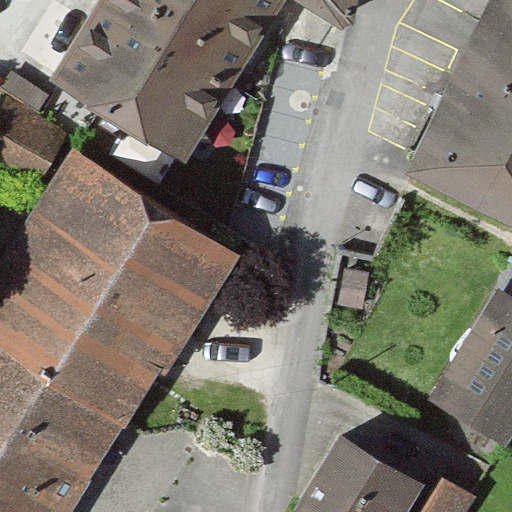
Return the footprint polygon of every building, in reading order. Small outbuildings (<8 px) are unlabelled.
[(190,152),(251,42),(170,0),(96,0),(51,73),(190,152)] [(170,0),(251,42),(274,0),(310,0),(338,18),(351,12),(352,0),(170,0)] [(511,0),(486,0),(402,163),(414,169),(511,219),(511,0)] [(2,102),(0,104),(0,155),(35,177),(59,138),(2,102)] [(82,149),(0,275),(0,334),(124,414),(233,246),(82,149)] [(502,442),(511,426),(511,296),(498,288),(430,397),(502,442)] [(0,511),(60,511),(124,414),(0,334),(0,511)] [(296,494),(312,504),(323,511),(459,511),(472,492),(440,472),(413,511),(398,511),(421,478),(341,426),(296,494)]
